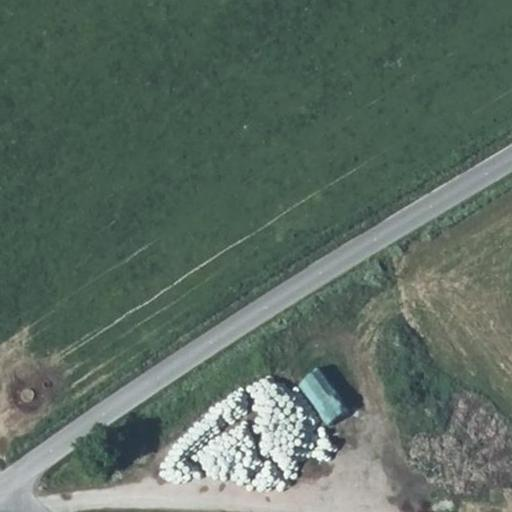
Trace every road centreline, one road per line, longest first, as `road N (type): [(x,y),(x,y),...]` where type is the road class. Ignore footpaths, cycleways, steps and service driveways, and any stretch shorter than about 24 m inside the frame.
road 1 (unclassified): [(0,490),(201,349),(511,162)]
road 2 (track): [(5,486),(76,507),(142,511)]
